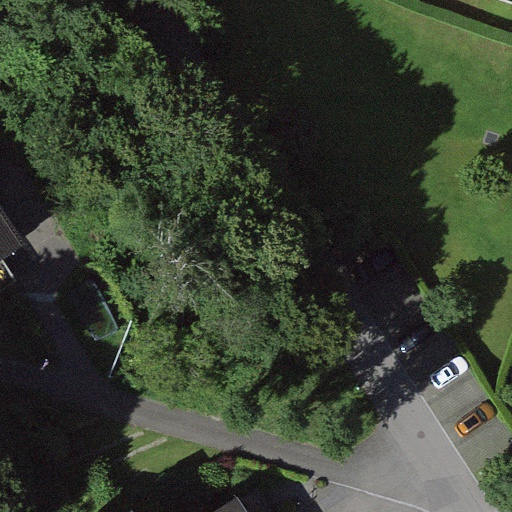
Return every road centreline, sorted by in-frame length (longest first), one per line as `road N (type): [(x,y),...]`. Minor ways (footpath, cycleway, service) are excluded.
road 1 (residential): [(141,0),(473,511)]
road 2 (unknown): [(418,426),(373,437),(276,430),(0,354)]
